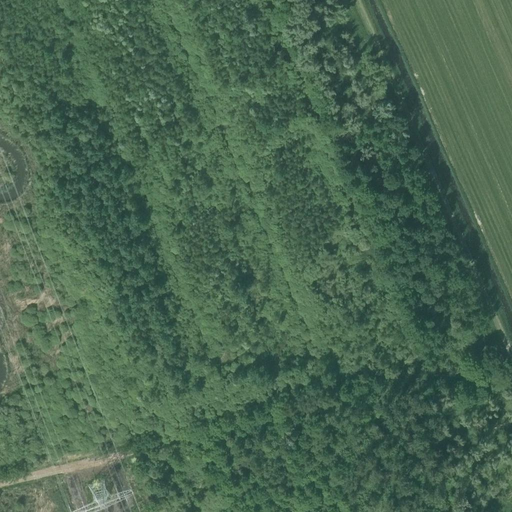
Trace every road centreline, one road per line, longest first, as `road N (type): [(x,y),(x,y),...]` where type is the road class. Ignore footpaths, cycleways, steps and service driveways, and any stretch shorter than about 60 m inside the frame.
road 1 (track): [(0,478),(511,360)]
road 2 (track): [(357,0),(511,353)]
